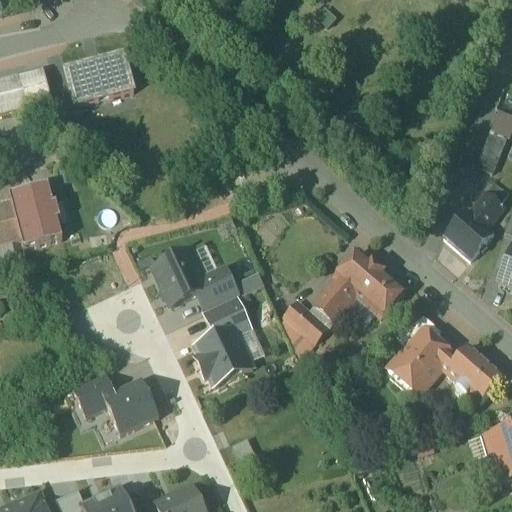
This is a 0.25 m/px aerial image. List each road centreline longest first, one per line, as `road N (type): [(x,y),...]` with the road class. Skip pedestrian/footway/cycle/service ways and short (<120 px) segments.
road 1 (residential): [(511,348),(274,139)]
road 2 (residential): [(203,458),(0,480)]
road 3 (residential): [(203,458),(154,351),(125,325)]
road 4 (residential): [(0,46),(128,20)]
